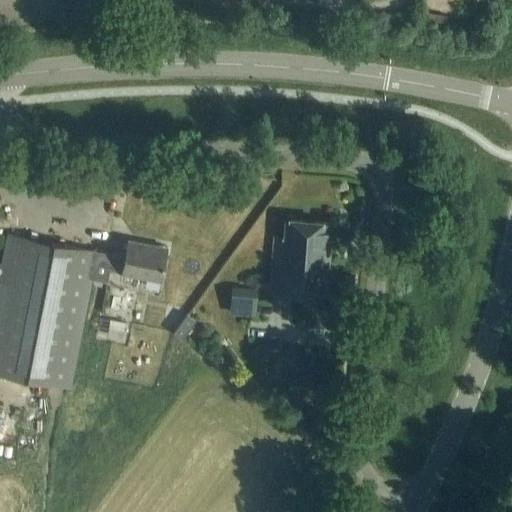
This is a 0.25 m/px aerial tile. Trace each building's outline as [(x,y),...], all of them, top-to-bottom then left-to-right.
[(445,29),(446,15),(430,13),(429,27),(445,29)] [(95,169),(87,169),(86,177),(94,177),(95,169)] [(328,240),(330,226),(291,222),(290,238),(278,237),(273,289),(325,294),(330,240),(328,240)] [(124,256),(8,233),(0,275),(0,374),(71,388),(93,280),(108,283),(111,271),(161,281),(168,248),(128,240),(124,256)] [(231,288),(229,312),(254,314),(256,291),(231,288)] [(183,338),(196,320),(187,313),(174,331),(183,338)] [(0,457),(36,457),(35,412),(0,413),(0,457)]
